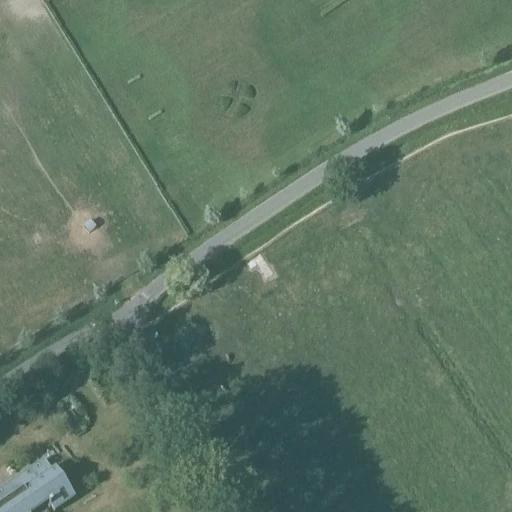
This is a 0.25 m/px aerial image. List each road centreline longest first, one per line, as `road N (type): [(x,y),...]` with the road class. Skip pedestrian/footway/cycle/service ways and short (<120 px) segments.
road 1 (unclassified): [(125,316),(188,263),(347,156),(511,79)]
road 2 (unclassified): [(227,511),(125,316)]
road 3 (residential): [(0,385),(125,316)]
